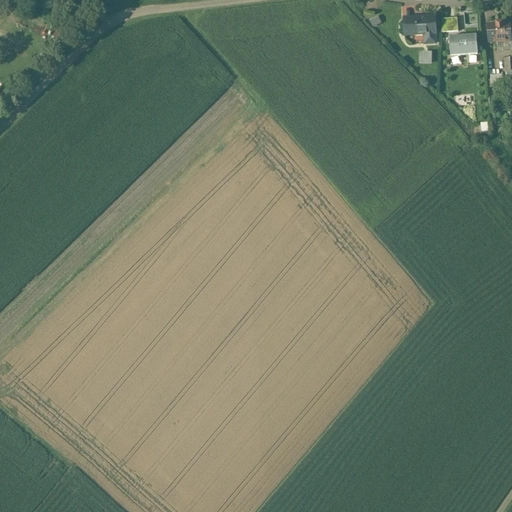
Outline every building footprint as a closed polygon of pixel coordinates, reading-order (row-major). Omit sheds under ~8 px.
[(434,18),(414,19),(415,21),(415,35),(425,35),(425,44),(435,44),(434,34),(435,34),(434,18)] [(457,19),(442,20),(441,33),(458,32),(457,19)] [(415,21),(404,21),(405,36),(415,35),(415,21)] [(510,23),(496,24),(496,25),(487,26),(489,43),(511,41),(510,23)] [(476,36),(449,38),(450,57),(477,55),(476,36)] [(40,46),(47,53),(55,44),(48,38),(40,46)] [(430,54),(422,53),(422,63),(430,64),(430,54)] [(502,75),(490,76),(491,88),(503,87),(502,75)]
